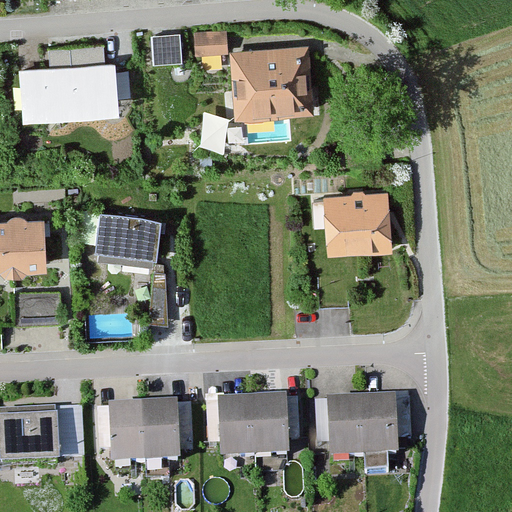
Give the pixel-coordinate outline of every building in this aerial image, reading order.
[(156,60),(185,57),(181,28),(152,31),(156,60)] [(196,38),(197,50),(230,49),(230,37),(196,38)] [(307,50),(224,55),(228,118),(310,114),(307,50)] [(11,71),(8,122),(105,115),(102,65),(11,71)] [(381,194),(318,201),(325,261),(387,254),(381,194)] [(87,252),(146,261),(152,222),(93,214),(87,252)] [(0,272),(40,270),(37,222),(0,224),(0,272)] [(20,318),(60,317),(59,288),(19,289),(20,318)] [(389,401),(319,405),(322,462),(392,458),(389,401)] [(277,404),(209,408),(212,464),(280,460),(277,404)] [(190,406),(98,411),(102,472),(169,469),(168,449),(192,448),(190,406)] [(0,470),(50,468),(49,463),(81,461),(78,412),(0,416),(0,470)]
